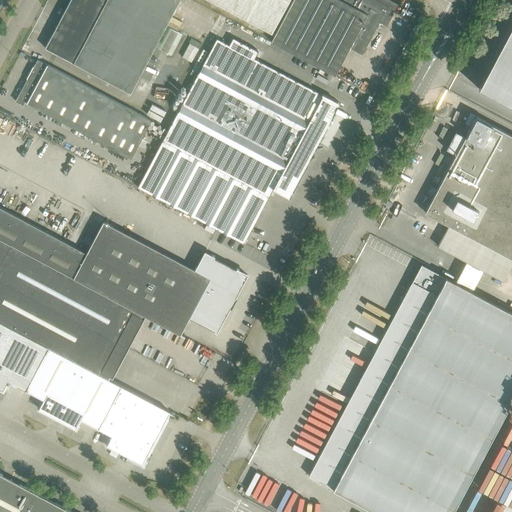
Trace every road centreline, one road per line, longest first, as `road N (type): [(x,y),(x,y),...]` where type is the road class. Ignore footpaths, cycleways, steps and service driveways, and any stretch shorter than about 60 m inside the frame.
road 1 (tertiary): [(195,511),(460,9)]
road 2 (unclassified): [(165,511),(4,423)]
road 3 (unknown): [(352,107),(316,77),(223,27)]
road 4 (unclassified): [(121,511),(0,448)]
